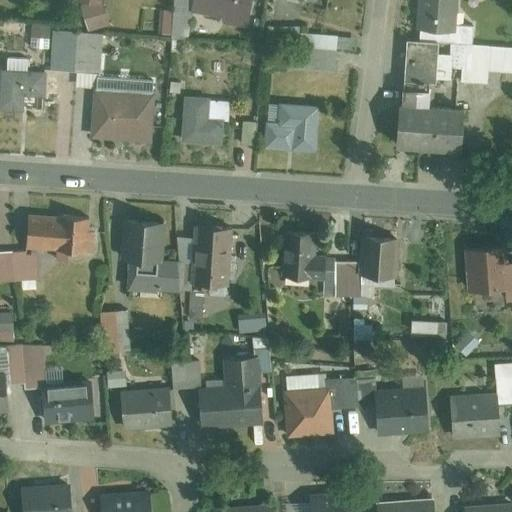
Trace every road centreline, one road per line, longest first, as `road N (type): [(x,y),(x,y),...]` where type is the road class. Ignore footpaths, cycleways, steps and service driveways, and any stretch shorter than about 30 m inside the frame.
road 1 (residential): [(352,197),(0,173)]
road 2 (residential): [(511,471),(179,467)]
road 3 (residential): [(379,0),(352,197)]
road 4 (residential): [(179,467),(0,449)]
road 5 (residential): [(511,207),(352,197)]
